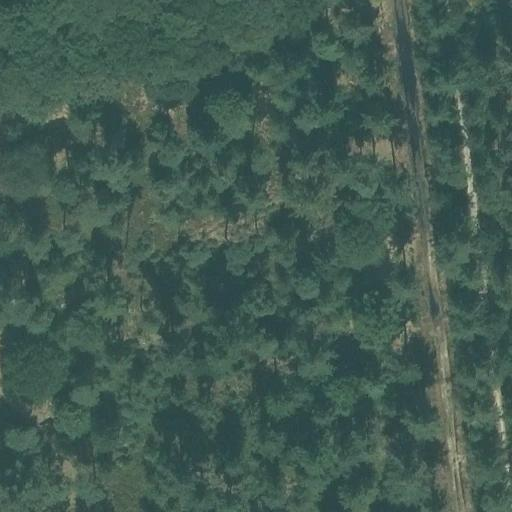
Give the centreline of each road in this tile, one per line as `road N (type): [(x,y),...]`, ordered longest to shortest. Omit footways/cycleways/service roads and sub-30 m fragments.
road 1 (track): [(436,511),(375,0)]
road 2 (track): [(438,0),(511,463)]
